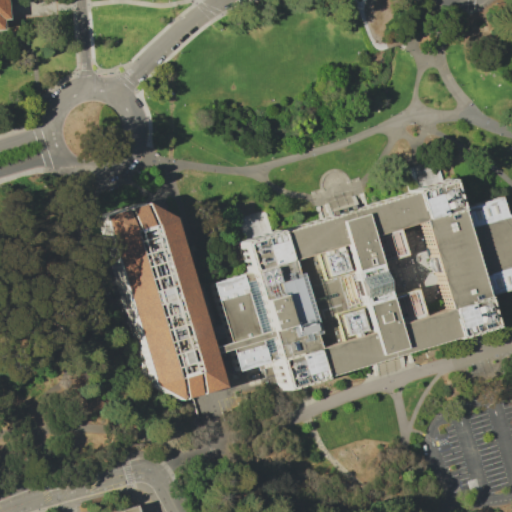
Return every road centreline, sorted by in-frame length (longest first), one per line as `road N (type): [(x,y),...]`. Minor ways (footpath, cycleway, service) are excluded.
road 1 (residential): [(56,156),(86,175),(118,166),(132,129),(113,94)]
road 2 (residential): [(113,94),(174,31),(220,0)]
